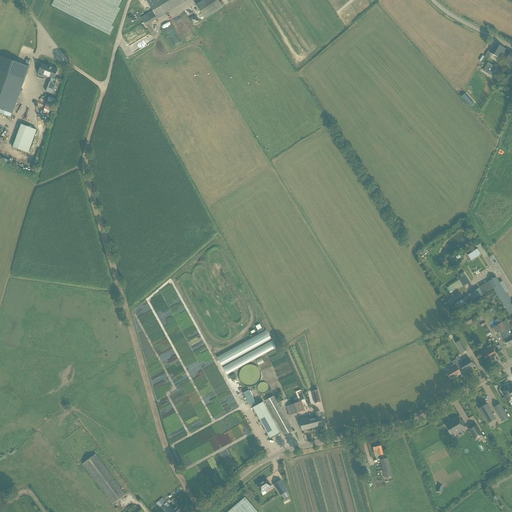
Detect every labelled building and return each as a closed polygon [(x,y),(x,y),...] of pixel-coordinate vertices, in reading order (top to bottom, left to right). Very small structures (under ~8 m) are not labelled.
[(145,0),(146,0),(153,11),(141,18),(144,22),(146,26),(188,0),(145,0)] [(218,0),(203,0),(196,5),(204,19),(223,7),(218,0)] [(182,13),(191,8),(190,5),(163,20),(166,24),(176,19),(182,30),(189,26),(182,13)] [(146,28),(129,36),(131,41),(148,33),(146,28)] [(178,48),(185,45),(180,35),(174,39),(178,48)] [(511,62),(511,52),(496,44),(491,54),(501,60),(505,53),(509,55),(506,59),(511,62)] [(0,113),(11,117),(12,114),(29,67),(0,56),(0,113)] [(497,77),(501,70),(488,62),(483,71),(495,79),(498,81),(499,79),(497,77)] [(38,73),(51,78),(50,82),(49,82),(46,92),(52,94),(56,84),(53,83),(54,79),(58,70),(51,68),(49,68),(49,67),(42,64),(38,73)] [(464,94),(462,97),(471,107),(473,105),(464,94)] [(29,153),(37,130),(21,124),(13,147),(29,153)] [(481,255),(477,249),(467,255),(471,261),(481,255)] [(463,276),(459,277),(460,281),(456,282),(458,289),(466,287),(463,276)] [(511,317),(511,318),(511,308),(510,304),(511,303),(496,277),(489,281),(496,294),(497,294),(498,297),(510,318),(511,317)] [(483,295),(479,288),(468,295),(472,302),(483,295)] [(469,295),(463,298),(467,305),(472,302),(469,295)] [(509,335),(511,342),(511,333),(510,330),(511,329),(506,320),(505,321),(502,323),(506,329),(509,335)] [(488,337),(494,335),(489,321),(484,323),(488,337)] [(506,329),(502,323),(500,323),(497,325),(494,327),(497,334),(501,332),(504,337),(503,337),(504,340),(505,342),(507,346),(511,344),(511,342),(509,335),(506,329)] [(462,353),(467,350),(460,340),(455,343),(462,353)] [(497,355),(491,345),(487,347),(489,350),(482,354),(486,361),(497,355)] [(227,367),(230,373),(266,355),(263,349),(227,367)] [(259,359),(262,365),(268,362),(264,356),(259,359)] [(446,372),(448,376),(450,380),(460,374),(457,369),(460,367),(457,362),(456,359),(451,362),(453,365),(450,367),(452,369),(446,372)] [(457,362),(460,367),(463,372),(474,366),(469,359),(462,363),(461,360),(457,362)] [(510,388),(503,392),(506,399),(508,402),(511,399),(511,387),(510,389),(510,388)] [(249,390),(243,393),(250,407),(256,403),(249,390)] [(314,404),(321,402),(318,390),(311,391),(314,404)] [(279,405),(274,398),(275,397),(274,396),(273,397),(265,401),(282,431),(284,436),(293,431),(290,427),(279,405)] [(305,410),(302,401),(287,406),(290,415),(305,410)] [(280,432),(263,402),(253,408),(270,438),(280,432)] [(478,409),(487,424),(496,419),(487,404),(478,409)] [(493,407),(502,422),(508,418),(500,404),(493,407)] [(302,431),(318,427),(316,418),(308,420),(308,417),(299,419),(301,426),(302,431)] [(465,427),(459,418),(452,422),(452,423),(445,427),(450,435),(455,432),(456,433),(465,427)] [(245,433),(254,429),(250,420),(241,424),(245,433)] [(483,436),(475,423),(471,426),(468,428),(475,440),(483,436)] [(379,455),(383,454),(381,449),(382,449),(381,449),(380,443),(373,445),(375,454),(379,453),(379,455)] [(96,454),(82,464),(112,504),(125,495),(96,454)] [(380,460),(381,465),(385,478),(392,476),(388,463),(387,458),(380,460)] [(363,465),(365,474),(371,473),(368,463),(363,465)] [(272,486),(266,478),(256,485),(261,493),(272,486)] [(274,484),(281,495),(287,491),(280,480),(274,484)] [(257,511),(245,497),(227,511),(257,511)] [(173,511),(174,511),(181,511),(183,510),(176,502),(177,502),(174,498),(171,501),(174,505),(176,508),(173,511)]
